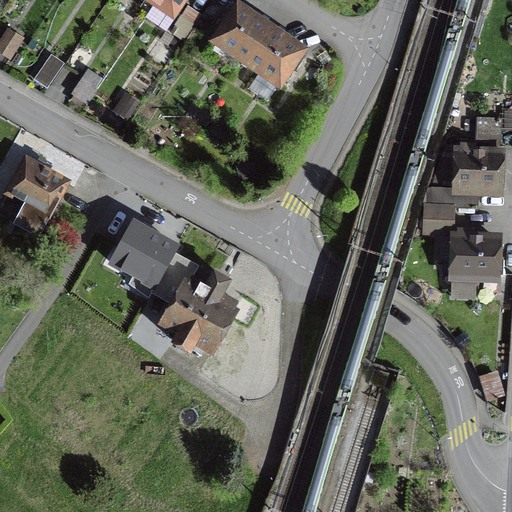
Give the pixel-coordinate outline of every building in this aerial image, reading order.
[(182,0),(152,0),(173,14),(182,0)] [(215,40),(247,62),(270,28),(238,6),(215,40)] [(270,28),(247,62),(279,84),(303,50),(270,28)] [(6,29),(0,38),(0,50),(7,55),(18,37),(6,29)] [(477,118),(477,146),(499,146),(500,119),(477,118)] [(500,153),(474,152),(474,146),(463,145),(462,151),(443,151),(431,189),(498,191),(499,188),(505,188),(505,174),(499,173),(500,153)] [(41,168),(45,161),(40,158),(36,165),(26,159),(8,193),(26,203),(15,223),(38,236),(49,216),(48,215),(67,182),(49,172),(41,168)] [(453,207),(426,206),(425,233),(452,234),(453,207)] [(176,250),(135,228),(113,267),(154,290),(176,250)] [(496,274),(502,274),(502,259),(496,259),(497,239),(475,238),(475,231),(459,231),(459,237),(455,237),(454,296),(474,296),(474,276),(496,277),(496,274)] [(208,287),(191,277),(187,285),(185,284),(164,323),(180,332),(174,341),(190,351),(196,341),(212,350),(234,311),(233,311),(237,303),(220,294),(227,282),(215,274),(208,287)]
